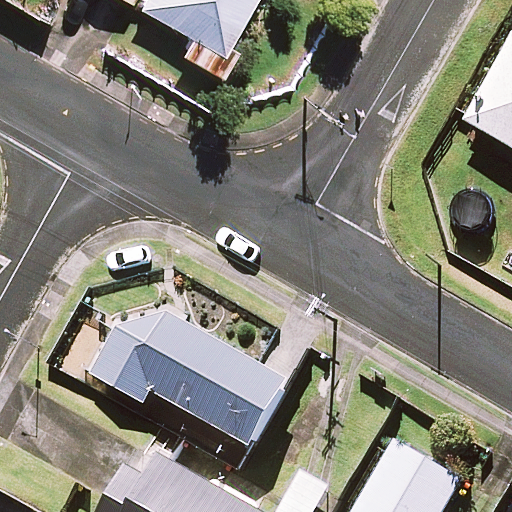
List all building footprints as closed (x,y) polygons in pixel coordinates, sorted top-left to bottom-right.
[(248,0),(140,0),(138,5),(191,34),(182,51),(210,67),(248,0)] [(511,56),(472,125),(511,148),(511,56)] [(157,309),(147,328),(121,338),(98,378),(149,407),(156,395),(178,407),(165,430),(245,475),(294,388),(157,309)] [(453,511),(469,486),(403,447),(365,511),(453,511)] [(257,511),(145,448),(108,511),(257,511)]
